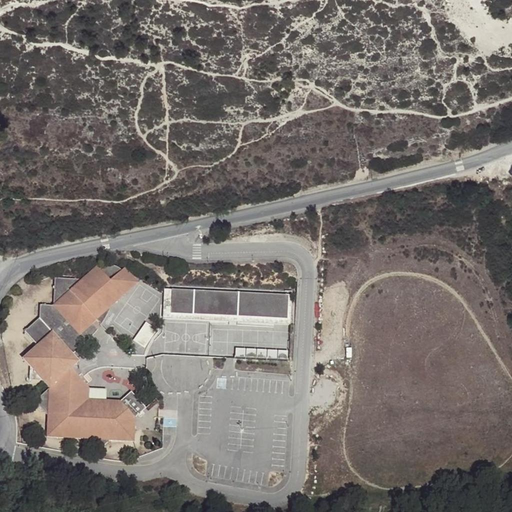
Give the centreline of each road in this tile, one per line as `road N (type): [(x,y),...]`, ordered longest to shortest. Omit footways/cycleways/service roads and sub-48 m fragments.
road 1 (unclassified): [(159,231),(181,249),(284,249),(307,262),(295,484),(271,499),(201,489),(173,468),(121,473),(0,448)]
road 2 (residential): [(159,231),(445,168),(511,144)]
road 3 (residential): [(8,271),(159,231)]
